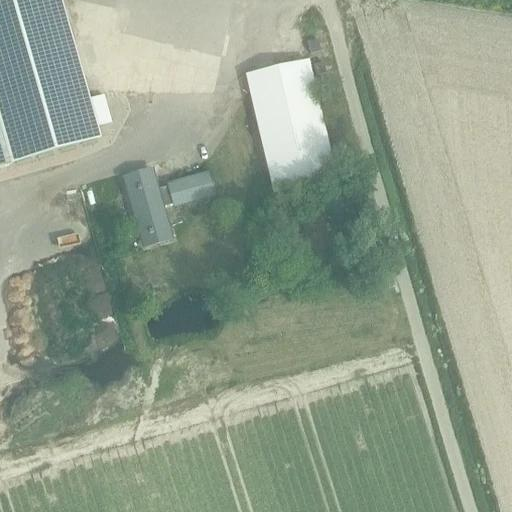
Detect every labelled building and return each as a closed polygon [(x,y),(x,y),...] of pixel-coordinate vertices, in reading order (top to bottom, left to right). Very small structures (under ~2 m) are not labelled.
[(0,0),(0,168),(10,166),(10,165),(99,140),(93,119),(107,115),(102,97),(88,101),(60,0),(0,0)] [(318,41),(308,43),(311,54),(320,52),(318,41)] [(272,196),(335,181),(308,63),(245,77),(272,196)] [(315,77),(325,74),(322,65),(313,67),(315,77)] [(122,179),(143,250),(170,242),(161,209),(171,206),(171,208),(212,196),(206,175),(166,187),(166,188),(155,192),(150,171),(122,179)] [(104,187),(95,190),(101,210),(109,208),(104,187)] [(326,253),(331,251),(318,210),(298,216),(303,233),(292,236),(299,260),(310,256),(311,258),(312,258),(315,266),(328,262),(326,253)] [(316,322),(310,298),(263,309),(268,333),(316,322)]
